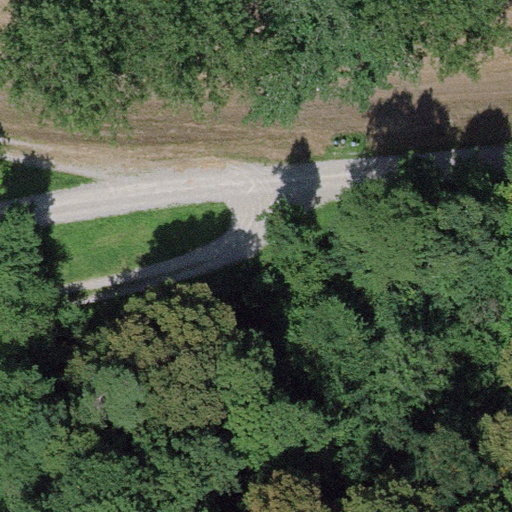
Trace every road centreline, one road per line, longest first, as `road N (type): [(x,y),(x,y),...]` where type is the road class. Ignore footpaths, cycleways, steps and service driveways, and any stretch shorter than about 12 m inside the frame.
road 1 (track): [(0,218),(196,182),(511,162)]
road 2 (track): [(327,177),(266,225),(187,265),(0,313)]
road 3 (track): [(0,143),(196,182)]
